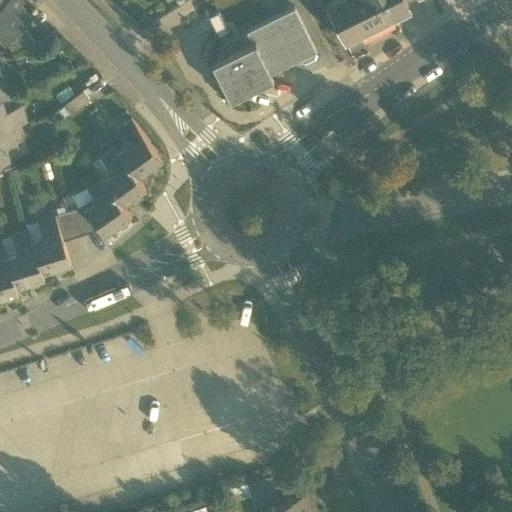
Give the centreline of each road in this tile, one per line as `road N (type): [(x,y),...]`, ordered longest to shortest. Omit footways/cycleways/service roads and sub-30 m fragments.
road 1 (tertiary): [(397,511),(276,250)]
road 2 (tertiary): [(227,173),(66,0)]
road 3 (residential): [(214,239),(0,333)]
road 4 (residential): [(410,65),(271,171)]
road 5 (residential): [(511,188),(347,218)]
